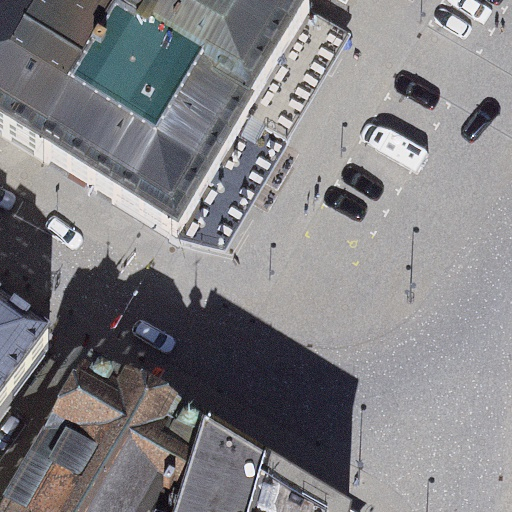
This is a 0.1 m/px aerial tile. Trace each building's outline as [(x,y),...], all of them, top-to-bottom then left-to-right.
[(0,0),(0,144),(33,163),(107,33),(60,6),(63,0),(0,0)] [(107,33),(249,121),(312,19),(278,0),(122,0),(125,1),(107,33)] [(107,33),(33,163),(177,245),(249,121),(107,33)] [(0,290),(0,413),(58,332),(0,290)] [(170,511),(202,452),(93,392),(23,511),(170,511)] [(259,511),(267,487),(202,452),(170,511),(259,511)] [(307,511),(267,487),(259,511),(307,511)]
